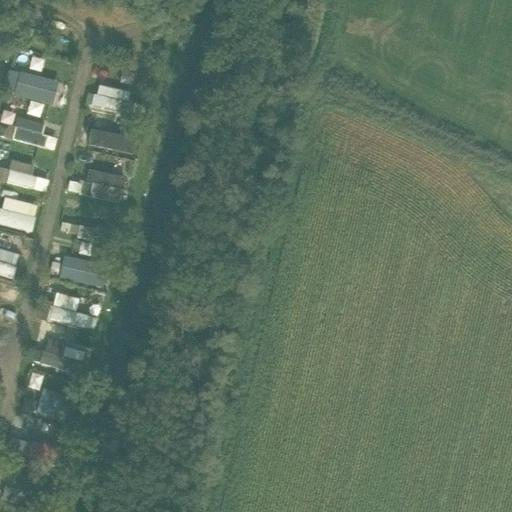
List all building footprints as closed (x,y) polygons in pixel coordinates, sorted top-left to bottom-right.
[(52,104),(56,80),(19,74),(15,98),(52,104)] [(142,121),(145,109),(131,105),(134,94),(101,86),(99,96),(88,93),(85,106),(142,121)] [(46,126),(5,116),(0,136),(0,137),(56,151),(58,139),(44,135),(46,126)] [(50,180),(34,176),(36,167),(14,161),(8,183),(46,194),(50,180)] [(0,167),(0,182),(7,184),(10,170),(0,167)] [(89,168),(81,194),(122,206),(130,180),(89,168)] [(62,223),(60,234),(107,243),(110,232),(62,223)] [(1,234),(0,240),(0,248),(20,253),(23,238),(1,234)] [(0,250),(0,275),(16,279),(21,254),(0,250)] [(66,255),(60,278),(104,290),(110,267),(66,255)] [(99,317),(52,309),(49,322),(97,330),(99,317)] [(81,376),(87,351),(47,341),(41,366),(81,376)] [(32,372),(29,386),(45,389),(48,376),(32,372)] [(43,391),(37,417),(67,423),(73,397),(43,391)] [(48,440),(50,425),(15,419),(13,434),(48,440)] [(1,498),(30,508),(38,486),(9,475),(1,498)]
